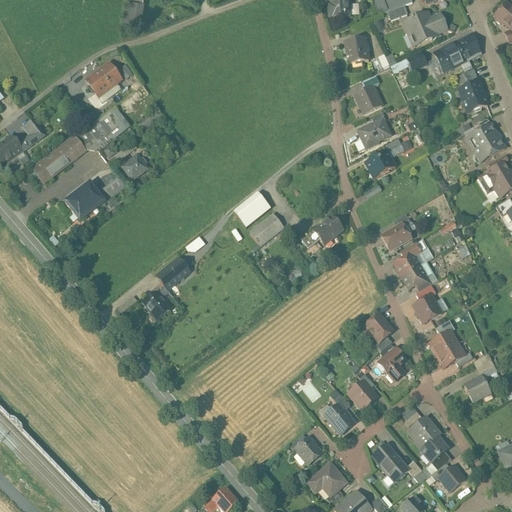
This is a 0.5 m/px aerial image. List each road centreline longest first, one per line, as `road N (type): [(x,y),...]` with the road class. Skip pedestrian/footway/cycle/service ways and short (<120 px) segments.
road 1 (secondary): [(0,208),(262,511)]
road 2 (residential): [(315,0),(351,208),(428,379)]
road 3 (unknown): [(338,131),(102,327)]
road 4 (residential): [(248,0),(89,59),(0,127)]
